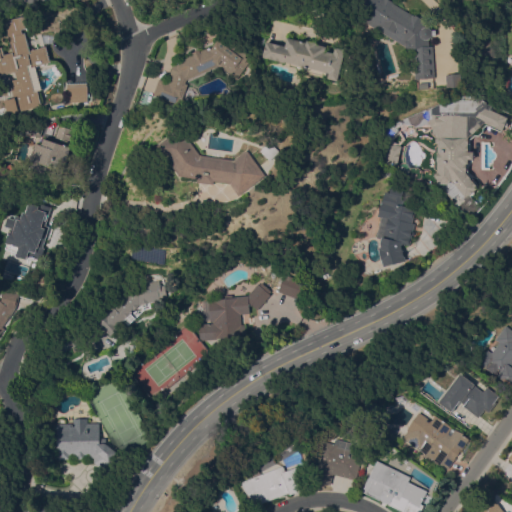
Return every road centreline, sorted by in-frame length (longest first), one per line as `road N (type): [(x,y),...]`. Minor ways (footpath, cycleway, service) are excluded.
road 1 (residential): [(10,511),(22,458),(7,418),(9,375),(79,279),(135,42),(114,0)]
road 2 (secondary): [(128,511),(167,454),(232,393),(419,295),(478,249)]
